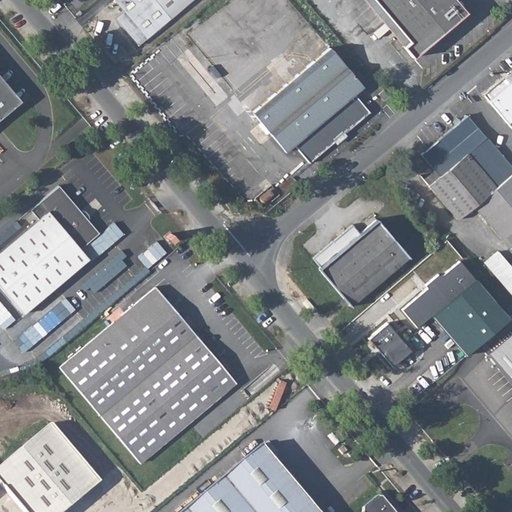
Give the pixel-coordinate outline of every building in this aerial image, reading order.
[(113,0),(114,0),(123,11),(116,18),(138,44),(190,0),(113,0)] [(363,0),(403,46),(408,41),(373,0),(363,0)] [(373,0),(408,41),(403,46),(412,57),(465,12),(462,8),(456,1),(455,0),(373,0)] [(329,47),(252,112),(284,151),(293,144),(309,163),(369,112),(353,93),(362,86),(329,47)] [(361,60),(371,72),(376,68),(366,56),(361,60)] [(511,70),(483,95),(487,100),(511,78),(511,70)] [(0,92),(12,107),(20,101),(0,77),(0,92)] [(511,78),(487,100),(511,128),(511,78)] [(386,87),(378,94),(384,101),(391,94),(386,87)] [(0,117),(12,107),(0,92),(0,117)] [(423,152),(421,154),(430,166),(439,176),(428,185),(457,220),(473,206),(509,248),(511,245),(511,168),(466,114),(460,120),(461,121),(456,125),(424,153),(423,152)] [(420,175),(428,185),(439,176),(430,166),(420,175)] [(81,210),(80,211),(58,185),(29,209),(38,219),(0,250),(0,287),(22,314),(87,259),(79,249),(98,233),(87,220),(88,218),(88,215),(85,211),(81,210)] [(352,225),(312,258),(320,267),(318,268),(350,306),(408,257),(375,219),(359,233),(352,225)] [(408,275),(422,291),(427,287),(424,285),(437,273),(439,276),(458,260),(444,244),(408,275)] [(511,267),(498,251),(490,258),(511,283),(511,267)] [(484,262),(511,294),(511,283),(490,258),(484,262)] [(422,291),(401,309),(416,327),(430,316),(441,306),(475,346),(508,318),(458,260),(439,276),(437,273),(424,285),(427,287),(422,291)] [(235,382),(155,286),(59,367),(139,463),(235,382)] [(430,316),(464,355),(475,346),(441,306),(430,316)] [(386,322),(367,338),(383,357),(387,361),(391,366),(410,350),(386,322)] [(511,334),(486,356),(497,368),(511,386),(511,334)] [(481,361),(491,373),(497,368),(486,356),(481,361)] [(0,484),(23,511),(62,511),(99,481),(49,423),(0,464),(0,484)] [(391,511),(379,497),(375,496),(361,508),(360,511),(316,511),(259,444),(178,511),(391,511)] [(347,450),(343,445),(338,450),(342,454),(347,450)]
